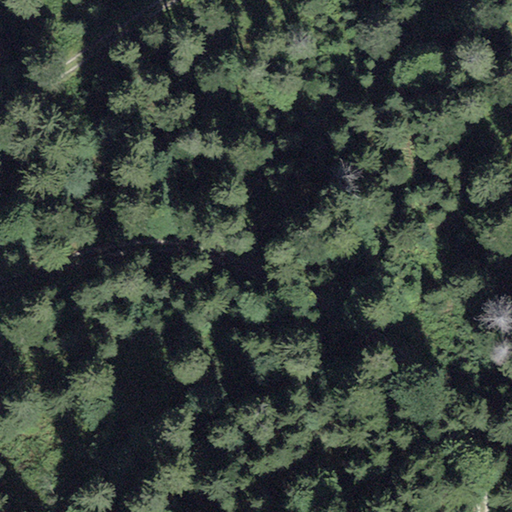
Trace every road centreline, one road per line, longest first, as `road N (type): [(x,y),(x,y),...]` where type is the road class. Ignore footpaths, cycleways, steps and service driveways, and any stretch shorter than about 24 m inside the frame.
road 1 (track): [(0,274),(360,300),(443,340),(486,427),(488,511)]
road 2 (track): [(199,0),(0,121)]
